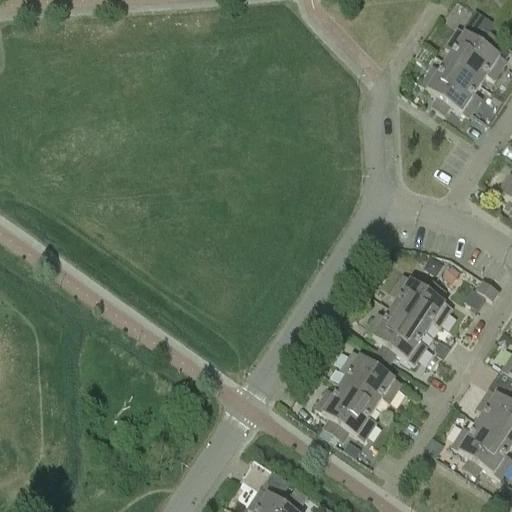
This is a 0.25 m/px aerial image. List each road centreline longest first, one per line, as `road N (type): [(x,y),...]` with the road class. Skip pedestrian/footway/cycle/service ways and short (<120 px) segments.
road 1 (residential): [(177,511),(379,202)]
road 2 (residential): [(396,479),(511,290)]
road 3 (residential): [(379,202),(371,109),(432,15)]
road 4 (residential): [(441,219),(511,117)]
